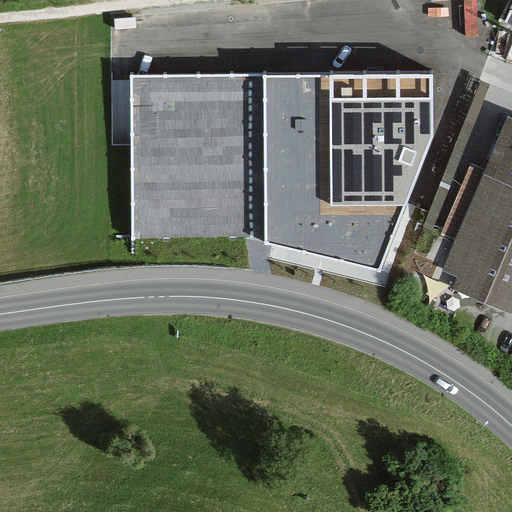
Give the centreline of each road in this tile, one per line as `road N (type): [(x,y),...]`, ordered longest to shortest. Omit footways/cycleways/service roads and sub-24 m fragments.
road 1 (secondary): [(502,415),(381,340),(281,307),(173,296),(0,315)]
road 2 (track): [(189,0),(0,19)]
road 3 (unknown): [(508,74),(444,197)]
